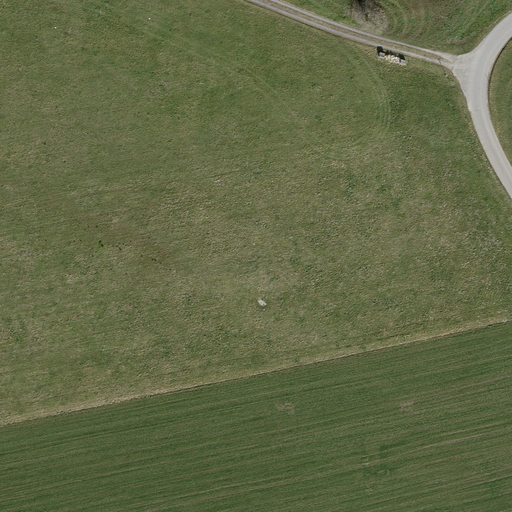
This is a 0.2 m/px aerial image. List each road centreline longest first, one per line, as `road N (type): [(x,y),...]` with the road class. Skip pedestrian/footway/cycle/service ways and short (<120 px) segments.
road 1 (track): [(261,0),(358,37),(479,68)]
road 2 (residential): [(511,184),(476,94),(484,56),(511,25)]
